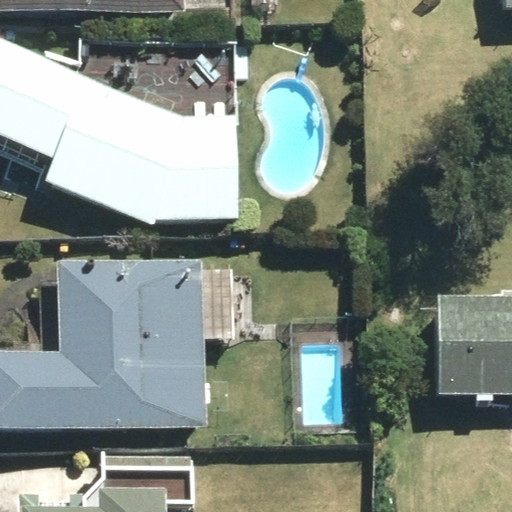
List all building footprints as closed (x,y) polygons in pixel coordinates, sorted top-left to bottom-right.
[(0,0),(0,17),(183,20),(183,0),(0,0)] [(0,160),(58,186),(55,193),(142,231),(244,231),(244,122),(173,122),(0,46),(0,160)] [(207,266),(66,264),(65,358),(0,357),(0,440),(203,442),(204,345),(240,346),(241,273),(207,273),(207,266)] [(511,288),(438,287),(436,395),(511,396),(511,288)] [(179,511),(180,501),(110,498),(109,511),(179,511)]
